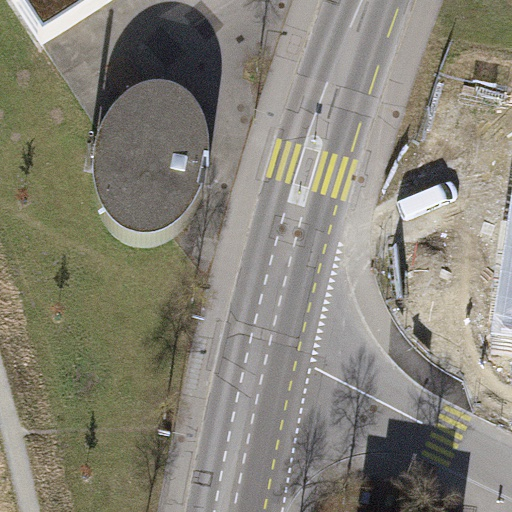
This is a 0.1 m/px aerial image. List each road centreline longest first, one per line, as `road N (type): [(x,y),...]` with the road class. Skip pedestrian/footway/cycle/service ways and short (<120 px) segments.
road 1 (primary): [(375,0),(267,349)]
road 2 (residential): [(267,349),(511,467)]
road 3 (primary): [(267,349),(232,511)]
road 4 (track): [(31,511),(0,385)]
